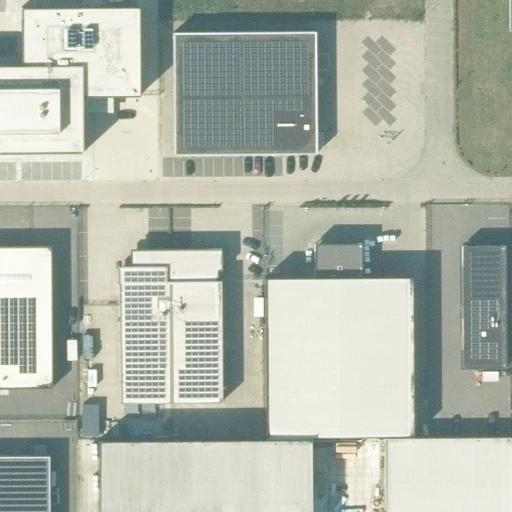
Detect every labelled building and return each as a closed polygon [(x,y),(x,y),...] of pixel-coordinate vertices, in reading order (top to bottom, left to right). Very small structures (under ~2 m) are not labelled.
[(21,65),(0,65),(0,154),(82,153),(82,96),(139,95),(138,6),(21,7),(21,65)] [(315,31),(173,32),(174,155),(316,153),(315,31)] [(314,277),(264,277),(265,437),(311,437),(413,436),(412,276),(362,277),(362,243),(314,243),(314,277)] [(0,246),(0,388),(51,388),(51,306),(51,287),(51,246),(32,246),(17,246),(0,246)] [(135,270),(118,270),(118,285),(119,403),(222,402),(221,281),(221,280),(218,280),(217,249),(135,250),(135,270)] [(505,255),(461,255),(462,369),(505,368),(505,255)] [(64,367),(63,347),(54,347),(54,367),(64,367)] [(265,439),(98,440),(98,511),(311,511),(311,437),(265,437),(265,439)] [(0,511),(49,511),(49,455),(0,455),(0,511)]
